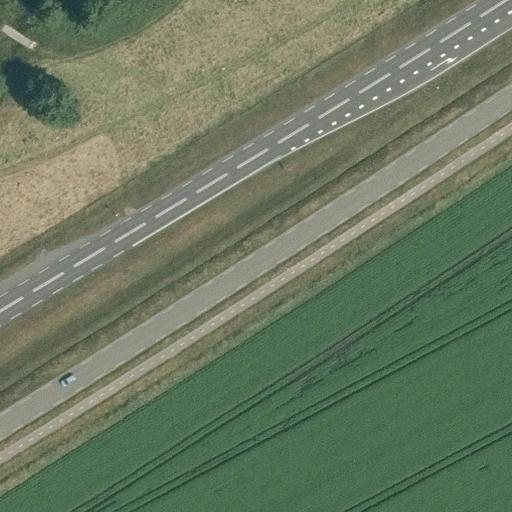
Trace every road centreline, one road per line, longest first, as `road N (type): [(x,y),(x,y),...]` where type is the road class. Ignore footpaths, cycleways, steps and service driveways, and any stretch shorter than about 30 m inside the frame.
road 1 (tertiary): [(0,427),(511,98)]
road 2 (primary): [(0,308),(509,0)]
